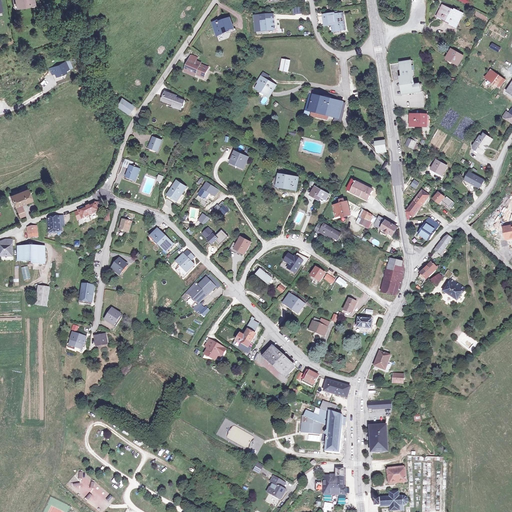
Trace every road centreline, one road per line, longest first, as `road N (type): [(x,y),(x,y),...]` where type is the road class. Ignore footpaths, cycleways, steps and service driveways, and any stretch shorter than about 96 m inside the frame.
road 1 (residential): [(103,194),(135,117),(214,0)]
road 2 (secondary): [(409,261),(378,49)]
road 3 (residential): [(394,309),(288,243),(253,257),(236,291)]
road 4 (residential): [(103,194),(165,219),(236,291)]
road 5 (residential): [(236,291),(310,366),(358,384)]
